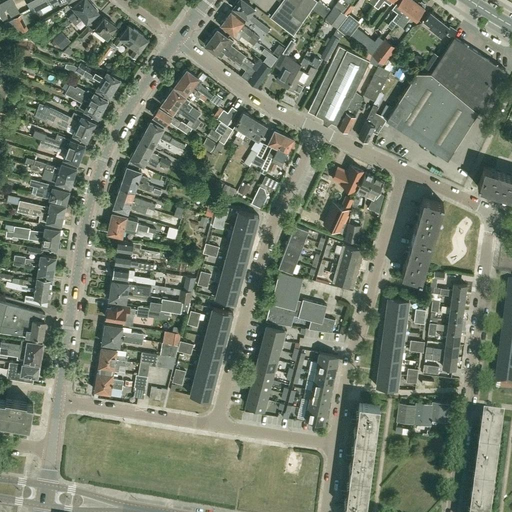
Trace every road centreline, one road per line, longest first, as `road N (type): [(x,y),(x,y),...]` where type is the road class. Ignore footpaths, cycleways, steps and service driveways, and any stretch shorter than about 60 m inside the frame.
road 1 (unclassified): [(58,402),(101,158),(176,36)]
road 2 (residential): [(216,427),(264,242),(313,129)]
road 3 (residential): [(453,511),(491,211)]
road 4 (residential): [(334,446),(403,170)]
road 5 (residential): [(313,129),(176,36)]
road 6 (residential): [(216,427),(58,402)]
